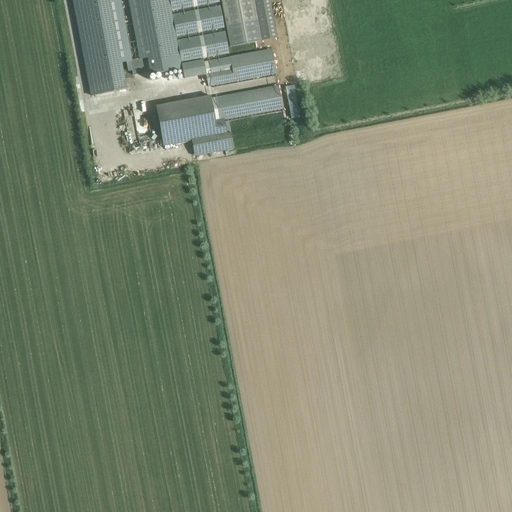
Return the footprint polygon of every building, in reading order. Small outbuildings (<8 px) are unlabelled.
[(72,0),(89,87),(124,80),(121,63),(130,62),(132,61),(120,0),(72,0)] [(128,0),(140,60),(142,59),(147,58),(150,75),(182,69),(184,79),(210,74),(211,83),(275,71),(272,52),(204,65),(203,60),(179,65),(178,61),(228,51),(218,0),(128,0)] [(269,0),(221,0),(230,47),(276,38),(269,0)] [(132,61),(130,62),(132,71),(133,76),(144,73),(142,59),(140,60),(132,61)] [(295,85),(286,85),(288,118),(297,117),(295,85)] [(210,96),(156,106),(163,146),(227,134),(224,120),(224,117),(282,106),(279,89),(211,101),(211,99),(210,96)]
